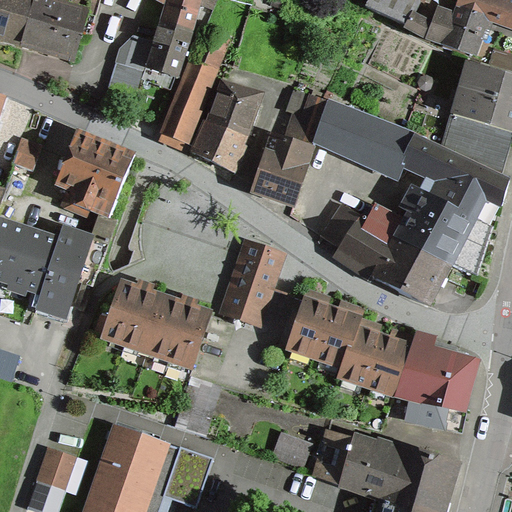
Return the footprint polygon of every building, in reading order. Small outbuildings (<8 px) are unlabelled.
[(0,0),(0,38),(23,45),(36,0),(0,0)] [(59,4),(46,0),(36,0),(23,45),(75,60),(88,13),(88,12),(59,4)] [(60,0),(59,4),(88,12),(88,13),(95,16),(100,0),(60,0)] [(166,0),(163,23),(193,32),(200,4),(200,0),(166,0)] [(213,9),(216,0),(200,0),(200,4),(213,9)] [(419,1),(415,0),(369,0),(366,7),(406,29),(413,17),(420,2),(419,1)] [(485,19),(511,28),(511,0),(462,0),(457,16),(483,24),(485,19)] [(471,57),(483,24),(457,16),(437,8),(431,25),(426,40),(471,57)] [(426,40),(431,25),(413,17),(406,29),(426,40)] [(178,77),(193,32),(163,23),(148,68),(178,77)] [(185,145),(227,40),(208,32),(200,52),(197,50),(163,136),(185,145)] [(125,65),(143,70),(151,43),(134,37),(125,65)] [(511,54),(495,50),(490,65),(511,71),(511,54)] [(131,110),(143,70),(125,65),(117,62),(106,102),(131,110)] [(511,75),(468,63),(453,116),(478,124),(511,133),(511,75)] [(218,90),(214,109),(206,120),(246,137),(258,103),(218,90)] [(329,102),(312,96),(305,118),(323,124),(329,102)] [(323,124),(318,138),(356,154),(354,161),(400,179),(407,160),(417,136),(329,102),(323,124)] [(287,139),(315,149),(318,138),(323,124),(305,118),(296,115),(287,139)] [(443,149),(467,160),(478,124),(453,116),(443,149)] [(206,120),(193,152),(234,172),(246,137),(206,120)] [(499,175),(511,134),(511,133),(478,124),(467,160),(499,175)] [(136,155),(76,131),(55,183),(72,190),(65,207),(88,217),(91,211),(98,214),(110,218),(136,155)] [(272,134),(253,191),(296,206),(315,149),(287,139),(272,134)] [(421,191),(474,219),(485,197),(503,206),(510,181),(499,175),(467,160),(443,149),(417,136),(407,160),(431,173),(421,191)] [(15,166),(31,172),(41,144),(21,137),(12,164),(15,166)] [(369,219),(397,234),(453,263),(477,276),(492,228),(474,219),(421,191),(413,187),(402,208),(409,212),(402,226),(393,221),(396,217),(376,206),(369,219)] [(366,205),(349,197),(344,206),(360,215),(366,205)] [(340,249),(360,217),(361,215),(360,215),(344,206),(342,205),(323,236),(340,249)] [(94,287),(117,221),(110,218),(98,214),(86,247),(61,239),(60,242),(42,292),(37,307),(65,316),(69,304),(70,304),(78,282),(94,287)] [(334,259),(370,283),(372,279),(397,234),(369,219),(368,222),(360,217),(340,249),(334,259)] [(0,277),(10,281),(26,231),(0,222),(0,277)] [(42,292),(60,242),(26,231),(10,281),(42,292)] [(432,309),(453,263),(397,234),(372,279),(432,309)] [(254,244),(229,315),(260,326),(285,255),(254,244)] [(125,344),(144,290),(122,283),(103,336),(125,344)] [(148,352),(167,298),(144,290),(125,344),(148,352)] [(316,357),(332,310),(321,306),(324,297),(308,291),(289,348),(316,357)] [(189,306),(167,298),(148,352),(170,360),(189,306)] [(316,357),(344,367),(361,319),(364,310),(349,304),(345,314),(332,310),(316,357)] [(189,306),(170,360),(192,367),(211,314),(189,306)] [(368,386),(385,339),(371,334),(375,324),(361,319),(344,367),(340,376),(368,386)] [(396,343),(385,339),(368,386),(394,395),(414,338),(400,333),(396,343)] [(414,338),(394,395),(409,400),(415,402),(433,349),(436,341),(416,333),(414,338)] [(470,389),(477,361),(433,349),(415,402),(409,400),(405,419),(462,433),(470,389)] [(20,359),(0,351),(0,376),(13,381),(20,359)] [(192,377),(183,407),(212,415),(221,386),(192,377)] [(212,415),(183,407),(177,428),(206,437),(212,415)] [(115,425),(85,511),(161,511),(163,507),(166,497),(197,508),(214,459),(115,425)] [(384,501),(413,511),(444,511),(459,463),(400,445),(398,453),(329,430),(315,477),(374,498),(384,501)] [(313,445),(281,433),(272,458),(304,470),(313,445)] [(78,459),(50,449),(39,482),(67,492),(78,459)] [(413,511),(384,501),(381,511),(413,511)]
